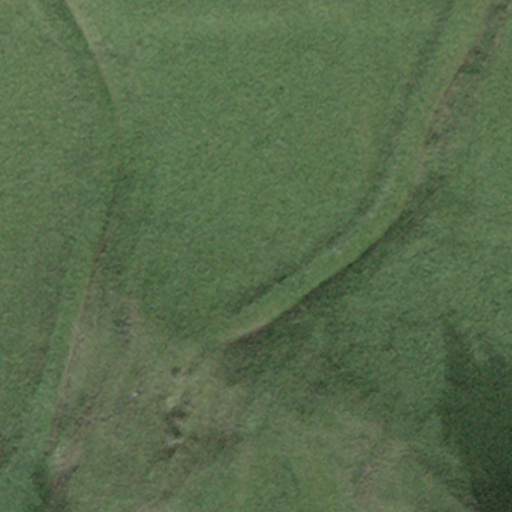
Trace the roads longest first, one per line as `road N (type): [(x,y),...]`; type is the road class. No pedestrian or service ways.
road 1 (track): [(489,0),(401,216),(182,382),(43,511)]
road 2 (track): [(24,511),(114,209),(119,147),(102,86),(53,0)]
